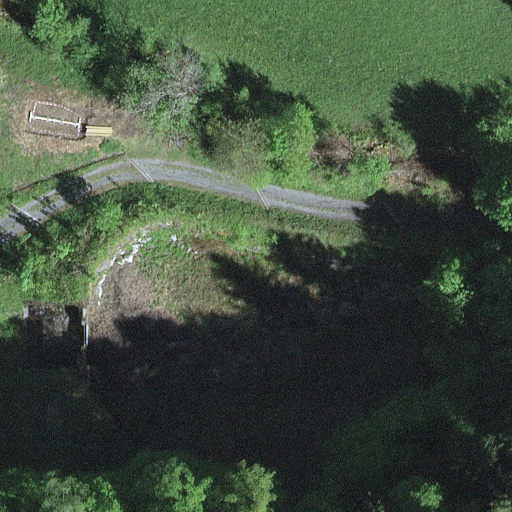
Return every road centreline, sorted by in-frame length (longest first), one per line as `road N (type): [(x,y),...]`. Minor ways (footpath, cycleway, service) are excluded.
road 1 (track): [(0,234),(62,195),(142,167),(398,218),(511,217)]
road 2 (track): [(511,124),(384,116),(316,97),(85,0)]
